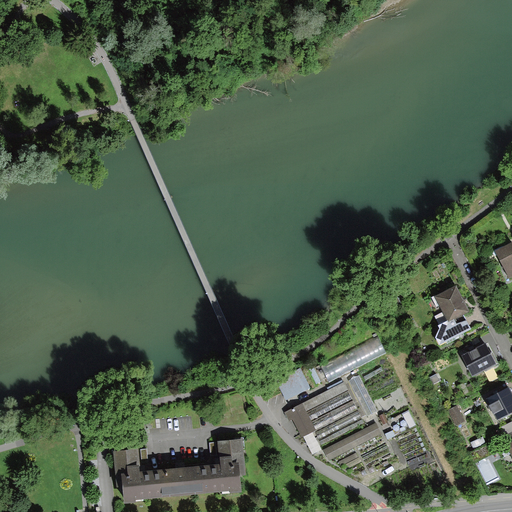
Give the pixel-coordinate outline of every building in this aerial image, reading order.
[(493,253),(508,279),(511,276),(511,243),(493,253)] [(452,285),(433,296),(446,322),(466,311),(452,285)] [(322,363),(331,381),(389,354),(381,336),(322,363)] [(486,344),(462,356),(472,378),(497,366),(486,344)] [(296,396),(312,388),(303,369),(287,376),(296,396)] [(352,379),(368,418),(380,413),(364,374),(352,379)] [(511,394),(511,391),(488,403),(499,422),(511,415),(511,394)] [(300,403),(284,411),(298,439),(314,430),(300,403)] [(462,422),(455,404),(448,407),(455,424),(462,422)] [(380,426),(325,446),(329,458),(385,438),(380,426)] [(302,437),(311,455),(321,450),(311,432),(302,437)] [(140,446),(113,449),(118,486),(124,485),(126,502),(244,489),(242,472),(247,472),(243,437),(220,440),(223,464),(143,473),(140,446)]
